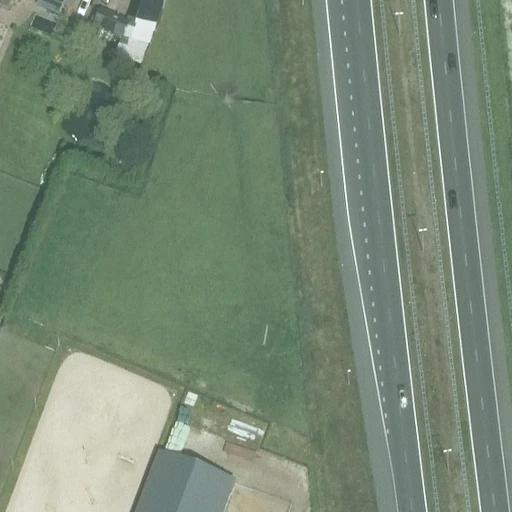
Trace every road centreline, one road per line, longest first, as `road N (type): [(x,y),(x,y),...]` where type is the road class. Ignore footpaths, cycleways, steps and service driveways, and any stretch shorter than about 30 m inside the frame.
road 1 (motorway): [(357,0),(412,511)]
road 2 (motorway): [(498,511),(444,0)]
